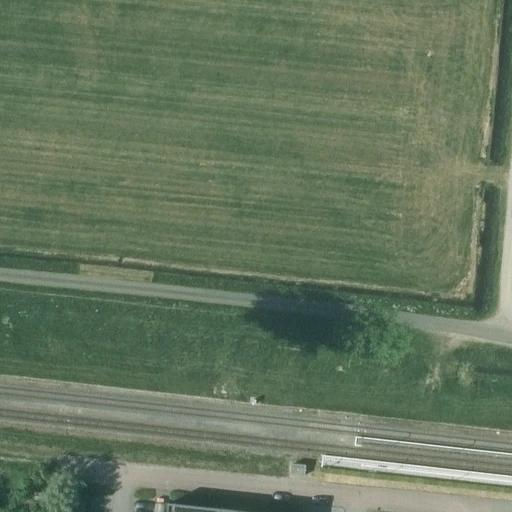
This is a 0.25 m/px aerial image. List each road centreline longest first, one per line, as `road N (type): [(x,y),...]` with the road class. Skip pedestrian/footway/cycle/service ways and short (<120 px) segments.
road 1 (unclassified): [(0,275),(327,309),(511,339)]
road 2 (track): [(504,337),(511,212)]
